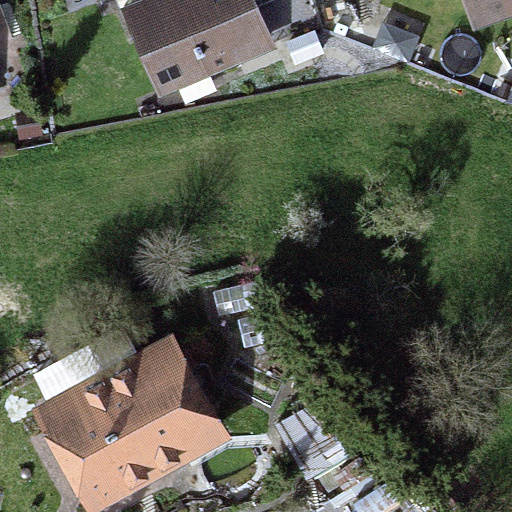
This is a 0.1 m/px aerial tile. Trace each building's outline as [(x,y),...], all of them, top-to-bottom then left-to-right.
[(140,0),(170,77),(292,30),(280,0),(140,0)] [(511,0),(478,0),(484,15),(511,6),(511,0)] [(104,500),(245,419),(188,312),(45,391),(104,500)] [(382,346),(315,385),(345,436),(412,396),(382,346)] [(248,511),(295,511),(278,489),(248,511)]
